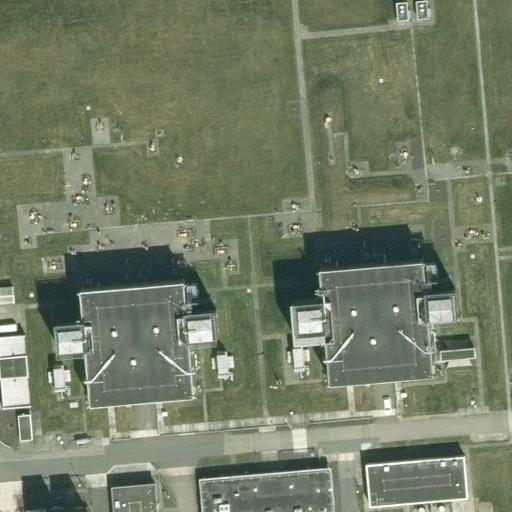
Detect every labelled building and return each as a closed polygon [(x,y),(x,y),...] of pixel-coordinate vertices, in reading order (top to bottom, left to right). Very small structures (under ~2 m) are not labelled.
[(428,18),(427,1),(416,2),(417,19),(428,18)] [(409,20),(407,3),(397,4),(397,21),(409,20)] [(435,375),(430,319),(428,293),(425,259),(320,268),(323,299),(326,340),(330,384),(435,375)] [(196,396),(191,341),(189,314),(186,280),(81,290),(84,324),(87,349),(92,404),(196,396)] [(49,288),(50,323),(77,322),(76,287),(49,288)] [(0,288),(0,306),(14,305),(13,288),(0,288)] [(456,290),(428,293),(430,319),(458,317),(456,290)] [(296,342),(326,340),(323,299),(293,302),(296,342)] [(216,311),(189,314),(191,341),(219,338),(216,311)] [(59,352),(87,349),(84,324),(56,325),(59,352)] [(32,408),(25,335),(0,337),(0,372),(3,410),(32,408)] [(441,351),(442,361),(476,358),(475,348),(441,351)] [(32,441),(30,416),(19,417),(20,442),(32,441)] [(465,456),(367,465),(369,507),(468,498),(465,456)] [(200,480),(202,511),(335,511),(331,468),(200,480)] [(158,511),(156,483),(112,488),(114,511),(158,511)]
